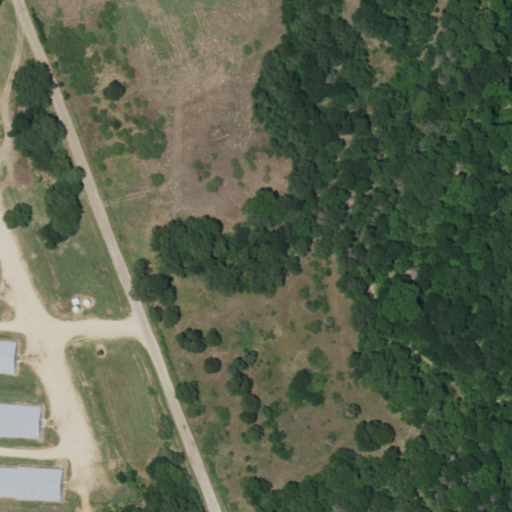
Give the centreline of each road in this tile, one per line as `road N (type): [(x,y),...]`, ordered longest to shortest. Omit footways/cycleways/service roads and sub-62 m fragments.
road 1 (residential): [(224,511),(209,464),(165,399),(21,0)]
road 2 (track): [(76,511),(111,469),(126,414),(165,399)]
